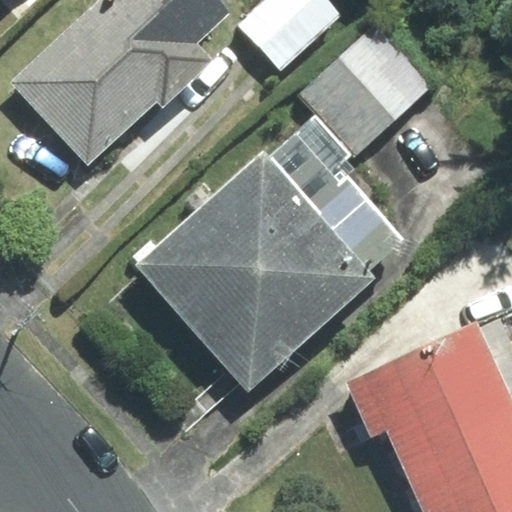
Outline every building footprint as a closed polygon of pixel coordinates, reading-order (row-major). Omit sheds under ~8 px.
[(219,0),(99,0),(12,82),(88,162),(156,98),(163,106),(213,59),(199,43),(231,12),(219,0)] [(265,0),(239,25),(281,69),(340,14),(326,0),(265,0)] [(380,26),(303,94),(356,152),(432,85),(380,26)] [(263,148),(134,265),(249,391),(374,277),(369,271),(403,240),(335,165),(347,155),(313,118),(271,157),(263,148)] [(476,322),(346,382),(371,436),(387,429),(425,511),(511,511),(511,313),(479,329),(476,322)]
